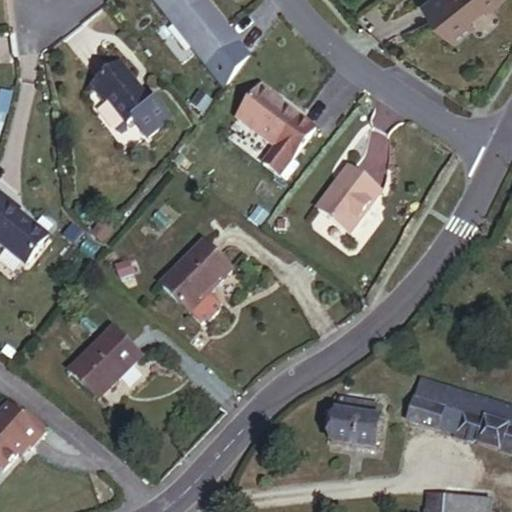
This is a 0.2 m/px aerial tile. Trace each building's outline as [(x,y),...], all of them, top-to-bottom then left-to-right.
[(249,58),(204,2),(207,0),(152,0),(225,90),(249,58)] [(500,0),(427,0),(422,4),(454,43),(473,28),(468,20),(483,8),(486,12),(500,0)] [(171,122),(156,104),(151,108),(131,83),(133,82),(121,66),(92,89),(105,105),(107,103),(127,128),(133,124),(147,141),(171,122)] [(281,179),(316,131),(260,89),(237,122),(276,150),(264,167),(281,179)] [(192,108),(203,117),(211,105),(200,97),(192,108)] [(350,237),(381,195),(349,171),(318,214),(350,237)] [(17,213),(7,206),(10,203),(0,194),(0,247),(26,269),(49,239),(17,213)] [(19,210),(10,203),(7,206),(17,213),(19,210)] [(211,296),(233,272),(204,245),(161,289),(191,316),(192,315),(211,296)] [(208,325),(221,311),(221,306),(211,296),(192,315),(203,325),(208,325)] [(98,402),(142,359),(114,331),(71,374),(98,402)] [(511,430),(509,429),(511,419),(511,411),(421,384),(408,425),(437,435),(446,409),(462,415),(454,440),(511,458),(511,430)] [(376,454),(380,423),(375,422),(377,407),(339,402),(331,447),(376,454)] [(32,452),(44,438),(10,406),(0,417),(0,470),(4,474),(27,448),(32,452)] [(454,440),(462,415),(446,409),(437,435),(454,440)] [(491,511),(492,504),(429,499),(427,511),(491,511)]
